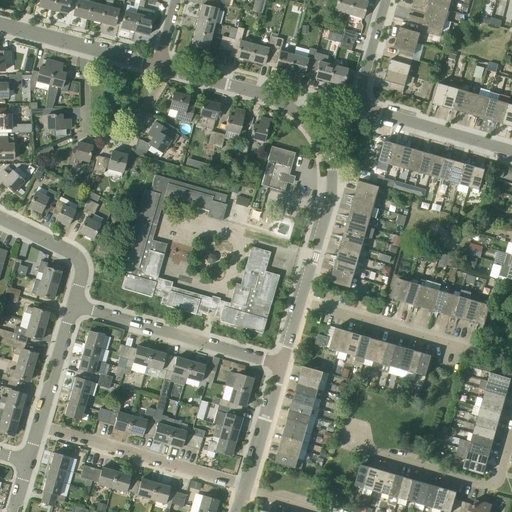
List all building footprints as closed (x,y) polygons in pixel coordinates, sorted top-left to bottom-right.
[(56,0),(40,0),(39,7),(53,11),(56,0)] [(56,0),(53,11),(67,14),(70,0),(56,0)] [(89,2),(89,0),(77,0),(73,16),(87,20),(92,3),(89,2)] [(94,3),(94,0),(89,0),(89,2),(92,3),(87,20),(101,23),(105,6),(94,3)] [(106,0),(105,6),(101,23),(114,26),(119,9),(111,7),(113,1),(111,0),(106,0)] [(262,14),(265,0),(254,0),(252,11),(262,14)] [(349,14),(352,0),(330,0),(328,9),(349,14)] [(352,15),(361,18),(366,1),(361,0),(352,0),(349,14),(352,15)] [(446,20),(449,11),(414,0),(412,6),(427,10),(425,15),(446,20)] [(449,11),(452,1),(449,0),(414,0),(449,11)] [(215,24),(220,4),(208,1),(206,7),(202,5),(198,19),(215,24)] [(143,9),(143,8),(138,7),(136,14),(138,15),(134,31),(148,35),(153,18),(152,18),(154,12),(143,9)] [(138,15),(136,14),(125,11),(121,28),(134,31),(138,15)] [(443,31),(446,20),(425,15),(424,19),(410,15),(408,20),(422,24),(422,25),(429,27),(443,31)] [(211,37),(215,24),(198,19),(194,33),(211,37)] [(397,38),(418,43),(421,33),(400,27),(397,38)] [(441,37),(443,31),(429,27),(427,33),(441,37)] [(254,45),(241,41),(244,29),(238,28),(234,39),(231,52),(237,53),(236,58),(250,62),(254,45)] [(357,33),(347,30),(344,29),(340,42),(345,43),(347,38),(355,40),(357,33)] [(208,51),(211,37),(194,33),(191,47),(208,51)] [(268,48),(254,45),(250,62),(263,65),(265,61),(271,62),(277,38),(276,38),(277,35),(272,33),(268,48)] [(336,34),(334,41),(340,42),(340,41),(342,36),(336,34)] [(225,50),(229,38),(222,36),(219,49),(225,50)] [(231,52),(234,39),(229,38),(225,50),(231,52)] [(275,68),(290,72),(294,55),(280,51),(283,40),(277,38),(271,62),(276,64),(275,68)] [(413,59),(418,43),(397,38),(394,48),(400,50),(399,56),(413,59)] [(351,44),(345,43),(340,42),(339,47),(340,48),(350,51),(351,44)] [(308,59),(294,55),(290,72),(303,76),(304,71),(310,73),(314,60),(315,55),(314,55),(315,50),(310,49),(308,59)] [(4,63),(10,63),(10,51),(0,51),(0,71),(5,71),(4,63)] [(408,76),(413,59),(399,56),(397,61),(391,59),(388,71),(408,76)] [(49,85),(55,62),(47,60),(45,68),(40,67),(38,72),(33,71),(30,83),(30,86),(35,88),(36,82),(49,85)] [(334,65),(314,60),(310,73),(316,74),(315,79),(329,82),(334,65)] [(60,91),(67,92),(70,80),(64,79),(66,73),(61,72),(63,64),(55,62),(49,85),(47,90),(45,109),(52,109),(58,87),(61,88),(60,91)] [(334,65),(329,82),(343,86),(347,69),(334,65)] [(476,66),(475,77),(482,78),(484,67),(476,66)] [(405,86),(408,76),(388,71),(385,80),(391,82),(389,88),(403,92),(405,86)] [(0,98),(8,98),(8,88),(21,87),(21,75),(10,75),(10,83),(0,83),(0,98)] [(69,91),(76,93),(78,85),(77,85),(71,83),(69,91)] [(441,106),(447,85),(439,83),(432,104),(434,104),(441,106)] [(452,109),(457,88),(447,85),(441,106),(452,109)] [(462,112),(467,91),(457,88),(452,109),(462,112)] [(482,89),(481,94),(500,98),(501,93),(482,89)] [(472,115),(478,94),(467,91),(462,112),(472,115)] [(186,105),(187,101),(188,96),(172,92),(169,109),(178,111),(176,118),(175,118),(190,122),(193,107),(186,105)] [(482,118),(488,97),(478,94),(472,115),(482,118)] [(492,120),(498,100),(488,97),(482,118),(492,120)] [(207,118),(204,127),(213,129),(219,104),(203,100),(199,115),(207,118)] [(502,123),(508,103),(498,100),(492,120),(502,123)] [(511,126),(511,104),(508,103),(502,123),(511,126)] [(0,129),(11,129),(11,114),(5,115),(5,109),(0,108),(0,129)] [(62,115),(55,115),(55,109),(52,109),(45,109),(30,109),(31,116),(47,115),(47,129),(71,129),(71,119),(62,120),(62,115)] [(225,130),(238,134),(244,111),(236,109),(233,117),(229,115),(225,130)] [(254,124),(250,139),(264,142),(270,119),(261,117),(259,125),(254,124)] [(178,137),(169,131),(155,122),(151,129),(155,131),(151,137),(153,138),(149,145),(163,153),(169,142),(173,145),(178,137)] [(214,146),(218,133),(211,131),(208,145),(214,146)] [(218,133),(214,146),(222,148),(225,135),(218,133)] [(0,159),(15,159),(14,144),(8,144),(8,137),(0,137),(0,159)] [(144,157),(149,145),(138,140),(134,154),(144,157)] [(249,142),(243,140),(240,152),(246,154),(249,142)] [(379,161),(388,164),(394,143),(386,141),(385,140),(379,161)] [(81,160),(88,162),(92,146),(78,143),(76,150),(73,149),(70,164),(79,167),(81,160)] [(404,146),(394,143),(388,164),(399,166),(404,146)] [(54,152),(52,146),(38,152),(40,158),(54,152)] [(271,146),(261,185),(286,192),(289,183),(290,183),(292,176),(290,176),(297,153),(271,146)] [(414,149),(404,146),(399,166),(408,169),(414,149)] [(408,169),(419,172),(424,152),(414,149),(408,169)] [(105,168),(122,173),(127,155),(112,151),(110,159),(98,156),(94,171),(104,173),(105,168)] [(434,155),(424,152),(419,172),(429,175),(434,155)] [(429,175),(439,178),(444,158),(434,155),(429,175)] [(454,160),(444,158),(439,178),(448,181),(454,160)] [(448,181),(458,184),(464,163),(454,160),(448,181)] [(458,184),(468,187),(474,166),(464,163),(458,184)] [(44,169),(39,166),(33,178),(39,180),(44,169)] [(484,169),(474,166),(468,187),(480,190),(486,169),(484,169)] [(25,181),(24,179),(26,177),(26,174),(19,168),(16,167),(14,170),(9,175),(4,170),(0,174),(0,189),(2,191),(6,186),(13,193),(25,181)] [(504,171),(496,168),(494,175),(502,177),(504,171)] [(219,321),(262,334),(279,275),(265,271),(270,252),(251,247),(240,284),(236,283),(230,303),(220,300),(220,298),(212,296),(212,298),(171,287),(173,282),(157,278),(167,244),(160,242),(152,240),(164,198),(208,211),(207,217),(222,221),(227,205),(224,204),(227,195),(155,175),(150,191),(145,190),(123,264),(128,266),(121,289),(152,297),(152,295),(162,297),(160,304),(201,316),(202,313),(207,315),(208,310),(216,312),(214,317),(220,319),(219,321)] [(376,183),(383,185),(385,176),(379,175),(376,183)] [(356,191),(377,197),(380,187),(359,181),(356,191)] [(229,191),(229,192),(237,194),(237,193),(239,184),(232,182),(229,191)] [(86,183),(84,189),(94,192),(96,186),(86,183)] [(19,187),(15,191),(21,196),(25,193),(19,187)] [(45,197),(36,192),(28,207),(41,214),(46,204),(50,206),(57,193),(49,189),(45,197)] [(374,207),(377,197),(356,191),(353,201),(374,207)] [(96,195),(90,192),(87,197),(94,200),(96,195)] [(247,208),(249,200),(237,196),(235,204),(247,208)] [(69,206),(59,200),(55,208),(52,213),(58,216),(55,221),(67,226),(75,211),(68,208),(69,206)] [(82,212),(88,215),(79,232),(93,239),(100,225),(91,220),(98,205),(88,200),(82,212)] [(371,217),(374,207),(353,201),(350,211),(371,217)] [(440,212),(442,205),(433,203),(431,209),(440,212)] [(459,209),(453,207),(451,214),(458,215),(459,209)] [(368,227),(371,217),(350,211),(348,221),(368,227)] [(399,213),(396,222),(404,225),(407,216),(399,213)] [(365,238),(368,227),(348,221),(344,232),(365,238)] [(368,236),(373,238),(376,228),(370,227),(368,236)] [(362,248),(365,238),(344,232),(342,242),(362,248)] [(360,257),(362,248),(342,242),(339,251),(360,257)] [(471,254),(475,255),(477,248),(473,247),(470,246),(468,253),(471,254)] [(435,263),(438,252),(430,250),(427,262),(432,262),(435,263)] [(357,267),(360,257),(339,251),(336,261),(357,267)] [(449,256),(442,254),(439,265),(446,267),(449,256)] [(467,262),(465,268),(471,270),(474,271),(478,259),(469,256),(467,262)] [(11,273),(18,274),(21,261),(15,259),(11,273)] [(354,277),(357,267),(336,261),(333,271),(354,277)] [(44,274),(42,281),(56,286),(60,272),(45,267),(39,265),(37,272),(44,274)] [(351,288),(354,277),(333,271),(330,282),(351,288)] [(395,299),(404,302),(410,281),(399,278),(393,299),(395,299)] [(52,299),(56,286),(42,281),(40,289),(33,287),(31,293),(52,299)] [(420,284),(410,281),(404,302),(414,304),(420,284)] [(414,304),(424,307),(430,287),(420,284),(414,304)] [(18,297),(20,291),(8,287),(6,293),(18,297)] [(424,307),(434,310),(440,290),(430,287),(424,307)] [(434,310),(444,313),(450,293),(440,290),(434,310)] [(16,303),(18,297),(6,293),(4,299),(16,303)] [(444,313),(454,316),(460,296),(450,293),(444,313)] [(454,316),(464,319),(470,299),(460,296),(454,316)] [(480,302),(470,299),(464,319),(474,322),(480,302)] [(490,305),(480,302),(474,322),(483,325),(484,325),(490,305)] [(30,322),(44,327),(49,313),(34,308),(34,309),(27,307),(26,313),(32,315),(30,322)] [(14,330),(15,326),(11,325),(13,317),(4,315),(2,324),(9,325),(8,329),(14,330)] [(0,335),(26,343),(28,337),(40,340),(44,327),(30,322),(27,330),(16,326),(14,333),(0,328),(0,335)] [(339,351),(345,330),(336,328),(330,348),(339,351)] [(347,353),(353,333),(345,330),(339,351),(347,353)] [(85,344),(101,348),(105,336),(89,331),(85,344)] [(356,356),(362,335),(353,333),(347,353),(356,356)] [(315,344),(326,347),(329,337),(318,334),(315,344)] [(18,363),(33,367),(37,354),(24,350),(26,343),(0,335),(0,343),(15,348),(14,354),(20,356),(18,363)] [(356,356),(365,358),(371,338),(362,335),(356,356)] [(373,361),(379,340),(371,338),(365,358),(373,361)] [(382,363),(388,343),(379,340),(373,361),(382,363)] [(391,366),(397,345),(388,343),(382,363),(391,366)] [(98,361),(101,348),(85,344),(81,356),(98,361)] [(121,358),(125,346),(119,344),(115,356),(121,358)] [(146,367),(151,349),(137,345),(136,349),(131,347),(127,359),(125,367),(131,368),(133,363),(146,367)] [(400,368),(406,348),(397,345),(391,366),(400,368)] [(127,359),(131,347),(125,346),(121,358),(127,359)] [(414,350),(406,348),(400,368),(408,371),(414,350)] [(166,371),(171,355),(165,354),(165,353),(151,349),(146,367),(160,371),(158,378),(164,380),(167,371),(166,371)] [(417,373),(423,353),(414,350),(408,371),(417,373)] [(426,376),(432,355),(423,353),(417,373),(426,376)] [(167,371),(164,380),(170,381),(172,374),(186,378),(191,361),(177,357),(171,355),(166,371),(167,371)] [(78,369),(94,373),(99,375),(99,372),(102,373),(105,363),(98,361),(81,356),(78,369)] [(206,382),(210,370),(204,368),(205,365),(191,361),(186,378),(200,382),(199,385),(205,387),(206,382)] [(14,377),(29,381),(33,367),(18,363),(16,370),(9,369),(8,375),(14,377)] [(236,371),(243,373),(245,366),(241,365),(238,364),(236,371)] [(300,375),(321,381),(324,372),(303,366),(300,375)] [(124,369),(123,374),(129,376),(131,371),(131,368),(125,367),(124,369)] [(350,370),(344,369),(341,376),(347,378),(350,370)] [(210,370),(206,382),(212,384),(216,371),(210,370)] [(491,372),(488,381),(488,382),(509,388),(511,378),(491,372)] [(111,383),(113,377),(100,373),(99,380),(111,383)] [(232,388),(250,392),(254,379),(236,374),(232,388)] [(326,382),(321,381),(300,375),(298,384),(324,391),(326,382)] [(88,395),(92,382),(75,377),(72,390),(88,395)] [(486,390),(506,396),(509,388),(488,382),(488,381),(482,379),(479,388),(486,390)] [(109,389),(111,383),(99,380),(97,385),(109,389)] [(324,391),(298,384),(295,393),(316,399),(321,400),(324,391)] [(232,388),(226,386),(222,399),(220,399),(219,405),(241,411),(242,406),(246,407),(250,392),(232,388)] [(167,390),(162,388),(159,397),(165,398),(167,390)] [(0,401),(0,402),(21,408),(25,394),(10,390),(8,398),(2,396),(0,401)] [(85,407),(88,395),(72,390),(68,402),(85,407)] [(504,405),(506,396),(486,390),(483,399),(504,405)] [(314,407),(316,399),(295,393),(293,401),(314,407)] [(483,399),(481,408),(501,413),(504,405),(483,399)] [(203,419),(208,402),(202,400),(197,417),(203,419)] [(311,416),(314,407),(293,401),(291,410),(311,416)] [(17,422),(21,408),(0,402),(0,408),(5,410),(3,417),(17,422)] [(81,420),(85,407),(68,402),(64,415),(81,420)] [(241,411),(219,405),(211,403),(209,409),(222,413),(218,425),(239,430),(242,418),(239,417),(241,411)] [(132,416),(119,412),(120,407),(114,405),(112,412),(108,424),(114,426),(113,429),(127,433),(132,416)] [(102,422),(106,410),(100,408),(97,421),(102,422)] [(148,435),(155,410),(149,408),(146,409),(144,419),(132,416),(127,433),(141,437),(142,434),(148,435)] [(478,416),(499,422),(501,413),(481,408),(478,416)] [(108,424),(112,412),(106,410),(102,422),(108,424)] [(174,419),(168,417),(166,425),(159,423),(160,419),(153,417),(155,410),(148,435),(154,437),(153,440),(166,444),(174,419)] [(309,424),(311,416),(291,410),(288,418),(309,424)] [(496,431),(499,422),(478,416),(476,425),(496,431)] [(0,431),(13,436),(17,422),(3,417),(1,425),(0,424),(0,431)] [(306,433),(309,424),(288,418),(286,427),(306,433)] [(179,429),(181,421),(174,419),(166,444),(181,448),(182,445),(187,447),(191,434),(185,433),(186,431),(179,429)] [(239,430),(218,425),(216,424),(213,436),(235,443),(239,430)] [(494,439),(496,431),(476,425),(473,433),(494,439)] [(203,438),(205,430),(193,427),(191,434),(187,447),(193,448),(196,436),(203,438)] [(304,442),(306,433),(286,427),(283,436),(304,442)] [(491,448),(494,439),(473,433),(471,442),(491,448)] [(199,450),(203,438),(196,436),(193,448),(199,450)] [(232,456),(235,443),(213,436),(211,441),(210,441),(207,451),(215,453),(215,451),(232,456)] [(301,450),(304,442),(283,436),(281,444),(301,450)] [(489,457),(491,448),(471,442),(468,451),(489,457)] [(299,459),(301,450),(281,444),(278,453),(299,459)] [(486,465),(489,457),(468,451),(466,459),(486,465)] [(50,465),(66,470),(70,458),(53,453),(50,465)] [(296,468),(299,459),(278,453),(275,462),(296,468)] [(323,460),(317,458),(315,464),(321,466),(323,460)] [(484,474),(486,465),(466,459),(463,468),(484,474)] [(364,487),(370,467),(361,464),(355,485),(364,487)] [(50,465),(46,478),(63,483),(66,470),(50,465)] [(86,479),(90,467),(84,465),(80,478),(86,479)] [(92,481),(95,469),(90,467),(86,479),(92,481)] [(111,489),(116,471),(102,467),(101,470),(95,469),(92,481),(98,483),(97,485),(111,489)] [(373,490),(379,469),(370,467),(364,487),(373,490)] [(381,492),(387,472),(379,469),(373,490),(381,492)] [(131,492),(134,482),(129,480),(130,475),(116,471),(111,489),(125,493),(126,491),(131,492)] [(390,495),(396,474),(387,472),(381,492),(390,495)] [(405,477),(396,474),(390,495),(388,504),(396,506),(397,504),(405,477)] [(406,506),(407,500),(413,479),(405,477),(397,504),(406,506)] [(59,495),(63,483),(46,478),(43,491),(44,491),(43,497),(55,500),(63,502),(65,497),(59,495)] [(150,500),(155,482),(142,478),(140,484),(134,482),(131,492),(137,494),(137,496),(150,500)] [(416,502),(422,482),(413,479),(407,500),(416,502)] [(200,491),(202,484),(191,481),(189,488),(200,491)] [(165,502),(171,503),(174,491),(169,490),(170,486),(155,482),(150,500),(164,504),(165,502)] [(424,505),(430,484),(422,482),(416,502),(424,505)] [(433,507),(439,487),(430,484),(424,505),(433,507)] [(442,510),(448,489),(439,487),(433,507),(442,510)] [(455,500),(457,492),(448,489),(442,510),(448,511),(451,511),(452,511),(455,500)] [(176,505),(180,493),(174,491),(171,503),(176,505)] [(180,493),(176,505),(183,507),(186,495),(180,493)] [(199,508),(211,511),(215,511),(219,500),(202,496),(199,508)] [(53,506),(55,500),(43,497),(41,503),(53,506)] [(454,511),(467,511),(470,505),(455,500),(452,511),(454,511)] [(490,511),(492,505),(475,500),(474,506),(470,505),(467,511),(490,511)] [(98,503),(96,511),(101,511),(104,511),(106,505),(98,503)]
